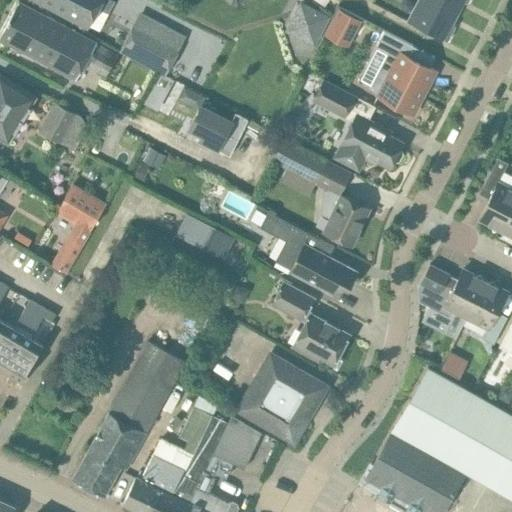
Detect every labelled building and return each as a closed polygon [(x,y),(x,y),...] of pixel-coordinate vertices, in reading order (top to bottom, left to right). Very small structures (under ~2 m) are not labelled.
[(115,1),(112,0),(33,0),(88,29),(99,8),(108,13),(115,1)] [(451,23),(457,12),(434,0),(419,0),(409,20),(447,40),(455,25),(451,23)] [(467,3),(468,0),(434,0),(457,12),(463,0),(467,3)] [(18,2),(0,35),(0,39),(75,80),(84,64),(105,76),(117,55),(18,2)] [(311,47),(326,17),(296,2),(289,15),(293,25),(291,29),(294,30),(297,40),(311,47)] [(338,7),(324,34),(348,46),(362,20),(338,7)] [(134,25),(121,50),(145,63),(164,72),(177,47),(134,25)] [(412,114),(434,71),(406,56),(412,46),(384,31),(376,47),(388,53),(370,87),(402,104),(400,107),(412,114)] [(0,76),(0,75),(0,136),(8,141),(17,126),(16,125),(34,96),(0,76)] [(358,170),(364,159),(373,164),(375,160),(390,167),(392,163),(399,160),(402,154),(400,148),(403,143),(380,131),(382,128),(348,110),(356,95),(324,78),(312,100),(344,118),(345,116),(352,120),(332,156),(358,170)] [(81,115),(54,101),(39,129),(73,148),(86,123),(81,115)] [(229,156),(246,120),(235,114),(231,122),(200,106),(188,129),(201,136),(199,141),(229,156)] [(280,180),(308,195),(327,159),(279,134),(267,158),(286,169),(280,180)] [(149,146),(142,160),(158,168),(165,154),(149,146)] [(137,165),(133,176),(145,180),(148,169),(137,165)] [(502,229),(511,210),(511,189),(498,182),(504,172),(494,167),(482,189),(492,194),(480,218),(502,229)] [(106,202),(73,182),(55,212),(73,223),(66,236),(82,245),(106,202)] [(370,208),(340,195),(332,190),(322,189),(320,214),(330,218),(324,232),(353,245),(370,208)] [(511,210),(502,229),(511,234),(511,210)] [(274,261),(291,269),(291,271),(334,294),(342,279),(349,283),(356,271),(328,256),(334,246),(268,211),(260,226),(285,240),(274,261)] [(211,225),(200,247),(224,258),(235,236),(211,225)] [(438,269),(429,265),(417,288),(418,288),(418,301),(449,317),(453,309),(467,316),(485,281),(462,269),(453,288),(444,283),(450,272),(440,267),(438,269)] [(485,281),(467,316),(489,327),(484,338),(493,343),(505,321),(495,316),(507,292),(485,281)] [(0,367),(22,381),(28,372),(26,371),(42,344),(29,337),(32,333),(33,334),(43,317),(51,321),(55,314),(29,299),(15,323),(18,324),(16,329),(0,319),(0,300),(8,287),(0,282),(0,367)] [(284,282),(273,305),(306,322),(302,331),(306,333),(298,348),(318,359),(319,357),(333,364),(349,334),(307,311),(314,298),(284,282)] [(511,325),(510,324),(499,346),(509,352),(509,353),(511,354),(511,325)] [(126,469),(152,419),(184,362),(146,341),(72,479),(103,496),(120,465),(126,469)] [(446,369),(466,373),(470,356),(450,351),(446,369)] [(292,442),(325,388),(270,356),(238,410),(292,442)] [(511,499),(511,416),(427,368),(361,484),(410,511),(440,511),(463,472),(511,499)] [(511,390),(503,386),(497,397),(509,403),(511,396),(511,390)] [(183,449),(194,454),(214,415),(193,405),(178,436),(187,441),(183,449)] [(261,431),(231,414),(227,421),(214,415),(194,454),(185,471),(173,495),(163,490),(151,511),(236,511),(239,506),(237,505),(237,503),(232,500),(230,501),(229,501),(229,502),(208,492),(217,473),(225,477),(232,462),(244,467),(261,431)] [(185,471),(184,471),(152,454),(140,478),(135,476),(121,504),(136,511),(151,511),(163,490),(173,495),(185,471)] [(0,511),(8,511),(11,505),(0,500),(0,511)]
